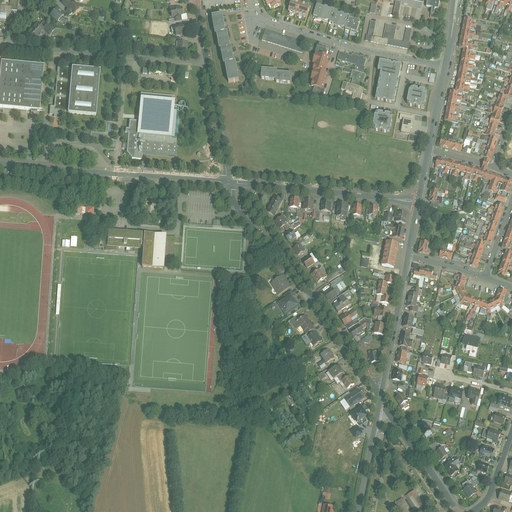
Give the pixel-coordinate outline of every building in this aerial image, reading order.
[(67,0),(65,0),(62,3),(68,9),(69,9),(73,5),(72,5),(67,0)] [(264,0),(268,7),(270,6),(272,9),(282,5),(279,0),(264,0)] [(428,0),(427,7),(433,9),(431,14),(434,15),(436,9),(439,10),(440,2),(439,2),(439,0),(428,0)] [(489,0),(488,5),(487,7),(487,10),(491,11),(495,1),(495,0),(489,0)] [(501,0),(499,9),(501,9),(503,4),(505,5),(507,0),(501,0)] [(300,3),(293,1),(289,12),(307,18),(310,6),(302,4),(302,5),(300,4),(300,3)] [(396,1),(393,17),(399,18),(402,2),(396,1)] [(78,8),(73,4),(72,5),(73,5),(69,9),(73,13),(78,8)] [(10,7),(0,6),(0,9),(0,14),(6,15),(6,19),(0,18),(0,22),(10,24),(12,10),(12,7),(10,7)] [(325,8),(317,6),(314,17),(330,22),(333,12),(333,11),(328,9),(328,8),(325,7),(325,8)] [(178,7),(172,8),(171,8),(171,10),(173,10),(174,17),(181,15),(183,15),(182,8),(178,9),(178,7)] [(57,9),(51,16),(59,22),(60,21),(63,17),(64,16),(62,14),(62,13),(59,11),(57,9)] [(341,15),(333,12),(330,22),(330,23),(346,28),(349,18),(349,17),(344,16),(344,15),(341,14),(341,15)] [(232,49),(231,49),(228,35),(227,35),(223,16),(213,18),(216,37),(218,36),(221,51),(222,51),(225,66),(226,66),(229,83),(239,81),(236,64),(235,64),(232,49)] [(355,20),(349,18),(346,28),(346,29),(351,31),(355,20)] [(360,22),(355,20),(351,31),(357,33),(360,22)] [(376,22),(370,21),(368,35),(369,36),(372,36),(373,36),(376,22)] [(44,29),(38,23),(32,30),(38,35),(44,29)] [(54,30),(47,24),(45,27),(47,29),(46,31),(50,35),(54,30)] [(158,25),(154,24),(153,34),(165,35),(165,32),(166,29),(165,29),(165,26),(158,25)] [(397,26),(386,24),(383,38),(386,39),(389,39),(394,40),(397,26)] [(184,25),(174,27),(174,28),(171,28),(172,33),(175,32),(176,36),(186,34),(184,25)] [(412,29),(406,28),(404,42),(409,43),(412,29)] [(38,35),(32,30),(27,34),(33,40),(38,35)] [(296,39),(266,30),(265,35),(267,36),(294,45),(296,39)] [(294,45),(267,36),(265,41),(303,53),(304,48),(294,45)] [(306,43),(296,39),(294,45),(304,48),(306,43)] [(394,40),(389,39),(388,45),(408,49),(409,43),(394,40)] [(180,42),(178,41),(178,42),(179,42),(178,48),(177,48),(177,52),(187,53),(188,43),(187,42),(180,42)] [(329,49),(319,46),(318,50),(316,50),(315,54),(318,55),(326,57),(329,49)] [(477,53),(466,51),(466,50),(464,49),(463,53),(463,55),(476,58),(477,53)] [(362,59),(360,58),(360,57),(352,55),(351,57),(347,55),(340,52),(338,60),(350,63),(358,66),(357,68),(356,68),(356,69),(357,70),(356,71),(355,70),(355,71),(363,74),(365,68),(364,67),(366,60),(362,59)] [(326,57),(318,55),(317,59),(315,59),(313,64),(315,64),(314,67),(316,68),(315,71),(316,71),(324,74),(329,58),(326,57)] [(507,58),(500,55),(499,57),(503,59),(503,60),(506,61),(506,62),(511,63),(511,62),(511,59),(507,58)] [(44,66),(3,62),(0,92),(0,107),(39,111),(44,66)] [(401,66),(379,62),(377,72),(380,73),(375,101),(394,104),(401,66)] [(68,114),(73,68),(58,67),(54,107),(50,107),(50,115),(68,116),(68,114)] [(100,70),(73,68),(68,114),(96,116),(100,70)] [(355,71),(352,70),(351,74),(350,78),(351,78),(352,77),(354,78),(352,85),(361,88),(365,74),(363,74),(355,71)] [(467,72),(460,70),(459,74),(458,76),(471,79),(472,77),(466,76),(467,72)] [(291,75),(277,74),(277,71),(263,71),(262,80),(276,81),(276,83),(291,84),(291,75)] [(324,74),(316,71),(315,75),(314,75),(312,80),(314,81),(313,83),(315,84),(314,87),(316,88),(323,90),(327,74),(324,74)] [(352,85),(344,83),(341,90),(353,94),(352,99),(360,102),(364,89),(361,88),(352,85)] [(323,90),(316,88),(315,92),(314,91),(313,95),(323,98),(325,91),(323,90)] [(417,92),(418,91),(409,89),(406,106),(414,108),(414,107),(416,107),(416,108),(423,110),(427,92),(419,91),(419,92),(417,92)] [(511,92),(501,89),(501,91),(506,93),(505,96),(507,96),(511,98),(511,92)] [(175,97),(141,94),(138,122),(129,121),(127,144),(128,144),(128,150),(127,150),(127,153),(132,159),(142,160),(143,155),(176,158),(178,138),(177,138),(171,137),(173,111),(174,106),(175,97)] [(505,102),(493,98),(492,100),(492,101),(497,102),(497,105),(496,105),(504,107),(504,105),(505,105),(505,102)] [(502,112),(490,108),(489,110),(490,110),(494,112),(493,114),(500,117),(501,117),(502,112)] [(178,111),(173,111),(171,137),(177,138),(179,111),(178,111)] [(383,117),(383,115),(375,114),(372,132),(380,133),(380,132),(382,132),(382,133),(389,135),(392,117),(385,116),(385,117),(383,117)] [(500,117),(493,114),(493,116),(492,119),(488,117),(487,117),(486,119),(498,124),(500,119),(500,117)] [(498,124),(486,119),(485,121),(490,123),(489,126),(497,128),(498,124)] [(411,121),(404,120),(403,121),(402,130),(403,130),(402,134),(410,135),(411,128),(413,128),(414,125),(412,125),(413,122),(411,121)] [(495,133),(483,129),(482,131),(487,133),(486,135),(491,137),(493,138),(494,135),(495,133)] [(417,136),(410,135),(409,141),(415,143),(417,136)] [(490,138),(485,136),(484,139),(490,140),(489,143),(496,145),(498,140),(493,139),(493,138),(491,137),(490,138)] [(456,143),(452,142),(450,149),(452,149),(459,151),(460,151),(461,150),(461,151),(463,144),(456,143)] [(495,150),(482,146),(481,148),(486,150),(486,152),(493,155),(495,150)] [(439,159),(438,159),(437,159),(436,165),(436,166),(435,169),(437,169),(438,166),(442,167),(444,160),(440,159),(439,158),(439,159)] [(483,164),(482,170),(486,172),(488,166),(490,160),(485,158),(483,164)] [(451,161),(448,161),(445,174),(447,174),(449,169),(451,170),(453,162),(451,162),(451,161)] [(460,164),(458,163),(455,176),(457,177),(458,171),(462,172),(464,165),(460,164)] [(471,167),(469,166),(466,179),(468,180),(469,174),(472,175),(474,168),(471,167)] [(482,170),(479,169),(475,182),(477,182),(479,177),(484,179),(486,172),(482,170)] [(492,174),(486,172),(484,179),(490,181),(492,174)] [(504,178),(492,174),(490,181),(491,181),(489,187),(497,189),(499,184),(501,185),(504,178)] [(511,181),(504,178),(501,185),(504,186),(502,191),(509,194),(511,184),(511,181)] [(507,198),(497,195),(496,199),(506,203),(507,198)] [(299,200),(291,199),(291,208),(298,209),(299,200)] [(313,201),(305,200),(304,210),(307,210),(307,212),(312,212),(313,207),(313,201)] [(273,201),(267,213),(275,216),(281,204),(273,201)] [(331,203),(323,202),(322,211),(330,212),(331,203)] [(348,205),(338,204),(337,217),(341,218),(341,222),(345,222),(346,222),(346,219),(346,218),(348,205)] [(361,206),(354,205),(353,216),(363,217),(364,209),(361,209),(361,206)] [(378,208),(370,207),(370,210),(370,215),(373,216),(373,220),(377,220),(377,216),(378,211),(378,208)] [(502,212),(490,207),(489,210),(488,212),(493,214),(501,216),(502,212)] [(407,214),(397,212),(397,214),(396,214),(395,218),(397,219),(397,222),(406,224),(407,214)] [(283,217),(282,218),(275,222),(280,229),(284,227),(289,223),(286,220),(285,220),(283,217)] [(499,221),(487,217),(486,219),(487,219),(491,221),(490,223),(497,226),(499,221)] [(405,229),(394,227),(388,226),(385,225),(384,227),(384,230),(393,231),(392,238),(402,240),(405,229)] [(496,230),(483,226),(482,228),(488,230),(487,232),(494,235),(496,230)] [(292,231),(285,236),(289,242),(294,239),(295,241),(299,238),(297,236),(296,237),(295,235),(292,231)] [(142,234),(109,232),(108,244),(141,247),(141,246),(142,236),(142,234)] [(155,235),(144,234),(144,236),(142,236),(141,246),(143,246),(142,267),(153,268),(155,235)] [(310,234),(297,243),(299,246),(301,244),(303,243),(310,238),(311,237),(310,234)] [(380,238),(360,234),(360,238),(364,238),(364,240),(379,243),(380,238)] [(165,236),(155,235),(153,268),(163,269),(164,261),(163,261),(165,236)] [(492,240),(480,235),(479,237),(484,239),(483,242),(486,243),(491,244),(492,240)] [(398,244),(387,242),(382,266),(394,268),(398,244)] [(299,246),(294,249),(298,255),(305,251),(301,244),(299,246)] [(484,249),(471,245),(471,247),(474,248),(476,248),(475,251),(482,253),(484,249)] [(427,249),(420,247),(419,251),(419,252),(420,253),(426,254),(429,255),(430,253),(427,252),(427,249)] [(480,258),(468,254),(467,256),(469,256),(472,258),(471,260),(479,263),(480,258)] [(312,255),(303,261),(305,265),(305,266),(306,267),(307,267),(307,268),(315,263),(313,261),(315,260),(315,259),(312,255)] [(370,257),(362,255),(361,267),(367,268),(370,257)] [(281,265),(277,268),(280,274),(281,273),(285,271),(281,265)] [(322,268),(317,271),(316,271),(317,271),(315,272),(311,275),(317,284),(321,281),(327,277),(325,274),(325,273),(322,268)] [(427,270),(421,269),(420,272),(415,271),(414,275),(425,278),(427,270)] [(433,272),(427,270),(425,278),(437,281),(437,276),(433,275),(433,272)] [(507,272),(500,270),(499,273),(498,273),(498,274),(499,276),(505,278),(508,279),(509,277),(506,276),(507,272)] [(337,272),(327,279),(329,282),(339,275),(337,272)] [(466,277),(460,275),(457,274),(456,277),(459,278),(458,281),(465,283),(466,280),(467,279),(466,279),(466,278),(466,277)] [(285,281),(282,277),(283,276),(277,280),(272,283),(274,287),(274,286),(278,291),(280,289),(282,293),(290,287),(286,281),(285,281)] [(395,278),(387,277),(385,283),(380,282),(393,285),(395,278)] [(340,278),(331,284),(332,286),(335,284),(337,286),(342,282),(340,278)] [(393,285),(380,282),(379,289),(386,291),(388,284),(393,285)] [(256,283),(249,288),(252,293),(259,288),(256,283)] [(332,286),(331,287),(332,289),(324,294),(329,301),(329,300),(336,296),(337,295),(341,292),(337,286),(335,284),(332,286)] [(386,291),(379,289),(377,295),(391,298),(385,297),(386,291)] [(414,294),(410,293),(409,300),(417,302),(419,290),(415,290),(414,294)] [(352,295),(349,291),(343,295),(346,299),(352,295)] [(291,292),(285,296),(286,298),(287,297),(289,300),(292,298),(294,296),(291,292)] [(465,292),(459,295),(459,296),(461,300),(459,302),(460,303),(467,296),(465,292)] [(391,298),(377,295),(377,296),(383,297),(382,303),(390,305),(391,298)] [(505,297),(498,295),(496,299),(504,306),(506,304),(503,302),(505,297)] [(467,296),(460,303),(462,305),(464,303),(469,304),(470,305),(473,298),(467,296)] [(289,300),(287,297),(286,298),(279,303),(284,309),(283,310),(286,315),(299,306),(296,301),(295,302),(292,298),(289,300)] [(341,302),(334,307),(339,313),(350,306),(346,299),(341,302)] [(478,299),(474,312),(476,312),(477,307),(480,308),(483,301),(478,299)] [(496,299),(492,301),(495,308),(499,306),(500,305),(503,308),(504,306),(496,299)] [(417,302),(409,300),(408,306),(411,307),(410,312),(414,313),(415,309),(416,305),(417,302)] [(488,303),(483,301),(480,308),(486,310),(487,313),(489,313),(488,303)] [(389,310),(381,308),(381,311),(376,310),(375,316),(379,317),(378,317),(379,317),(387,318),(389,310)] [(438,309),(435,312),(441,317),(444,314),(438,309)] [(348,314),(341,319),(345,325),(352,321),(352,320),(351,318),(358,314),(355,311),(349,315),(348,314)] [(305,316),(301,319),(299,320),(297,322),(295,318),(290,321),(292,325),(293,325),(297,329),(300,327),(304,332),(311,328),(312,327),(305,316)] [(413,319),(406,317),(403,327),(413,329),(416,330),(417,325),(412,324),(413,319)] [(352,321),(345,325),(348,330),(355,325),(352,321)] [(359,325),(350,332),(354,338),(357,336),(358,338),(365,333),(362,330),(359,325)] [(473,331),(464,329),(463,335),(466,335),(465,337),(471,338),(473,331)] [(306,335),(305,336),(307,339),(315,333),(313,330),(306,335)] [(307,339),(303,341),(306,346),(311,343),(312,344),(312,343),(315,346),(314,347),(314,348),(319,345),(318,344),(322,342),(320,339),(320,340),(319,338),(318,338),(317,337),(317,336),(315,333),(307,339)] [(410,335),(402,334),(400,346),(402,346),(408,347),(412,347),(413,341),(409,340),(410,335)] [(465,337),(464,344),(467,345),(478,348),(479,343),(480,340),(471,338),(465,337)] [(478,348),(467,345),(466,350),(470,351),(469,357),(476,359),(480,343),(479,343),(478,348)] [(325,361),(319,365),(322,370),(328,366),(327,364),(334,359),(329,350),(322,355),(325,361)] [(407,353),(399,352),(397,362),(405,364),(407,353)] [(430,353),(425,352),(422,363),(431,365),(433,357),(430,356),(430,353)] [(452,358),(443,355),(441,363),(450,365),(452,358)] [(485,369),(475,367),(473,366),(473,364),(466,362),(465,367),(468,368),(467,372),(474,374),(473,376),(483,378),(485,369)] [(339,365),(330,371),(335,379),(337,377),(339,380),(345,376),(343,373),(344,373),(339,365)] [(403,373),(395,372),(393,383),(398,384),(398,382),(401,382),(403,373)] [(428,378),(420,376),(418,385),(422,386),(422,385),(426,386),(428,378)] [(353,385),(348,378),(342,382),(344,386),(343,387),(345,389),(346,388),(347,390),(353,385)] [(444,387),(437,385),(434,398),(443,400),(445,393),(446,389),(444,388),(444,387)] [(464,391),(452,388),(450,397),(455,398),(461,400),(462,400),(464,391)] [(481,392),(470,389),(468,398),(474,400),(478,401),(481,392)] [(347,398),(346,399),(351,407),(364,399),(358,390),(352,394),(347,398)] [(402,394),(396,399),(401,406),(407,402),(408,402),(402,394)] [(511,399),(502,396),(502,395),(501,395),(498,404),(499,404),(500,405),(510,408),(509,408),(510,408),(511,401),(511,399)] [(407,402),(401,406),(400,407),(402,410),(409,405),(407,402)] [(362,412),(367,408),(364,404),(359,407),(362,412)] [(506,417),(497,414),(497,413),(494,422),(495,422),(504,425),(507,417),(506,417)] [(426,424),(420,428),(425,435),(431,431),(426,424)] [(496,431),(491,429),(489,432),(485,430),(482,438),(498,443),(501,434),(496,432),(496,431)] [(482,451),(477,449),(479,450),(477,454),(476,454),(474,459),(482,461),(485,462),(486,458),(492,460),(492,459),(495,451),(483,446),(483,447),(482,451)] [(443,449),(437,453),(441,460),(447,456),(443,449)] [(456,459),(446,467),(452,476),(458,471),(455,467),(459,464),(459,463),(456,459)] [(485,462),(482,461),(479,470),(487,474),(489,466),(486,465),(487,462),(485,462)] [(465,490),(464,490),(469,498),(477,493),(473,488),(471,486),(465,490)] [(330,499),(330,493),(328,493),(329,487),(323,487),(323,492),(321,492),(320,498),(330,499)] [(511,494),(511,493),(506,492),(505,492),(502,491),(499,499),(504,501),(504,502),(504,501),(508,502),(509,500),(510,500),(511,494)] [(402,499),(397,502),(396,502),(395,505),(392,505),(393,505),(393,507),(394,508),(395,509),(396,509),(397,511),(422,511),(426,509),(417,494),(410,499),(408,495),(406,496),(406,497),(415,510),(411,511),(408,511),(407,509),(408,509),(409,507),(406,503),(404,500),(402,499)]
